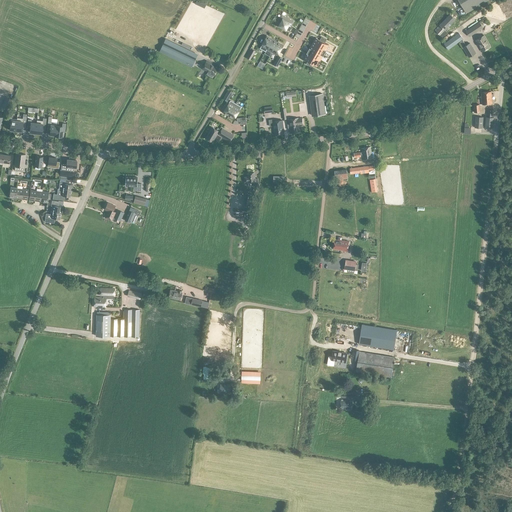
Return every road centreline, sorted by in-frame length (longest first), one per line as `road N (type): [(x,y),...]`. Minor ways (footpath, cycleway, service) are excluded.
road 1 (track): [(448,511),(462,453),(503,66)]
road 2 (tertiary): [(511,61),(384,128),(184,156)]
road 3 (unclassified): [(184,156),(274,0)]
road 4 (track): [(309,308),(330,138)]
road 5 (unclassified): [(202,294),(163,280),(150,290),(51,268)]
road 6 (unclassified): [(0,405),(51,268)]
road 7 (track): [(232,371),(238,306),(309,308)]
